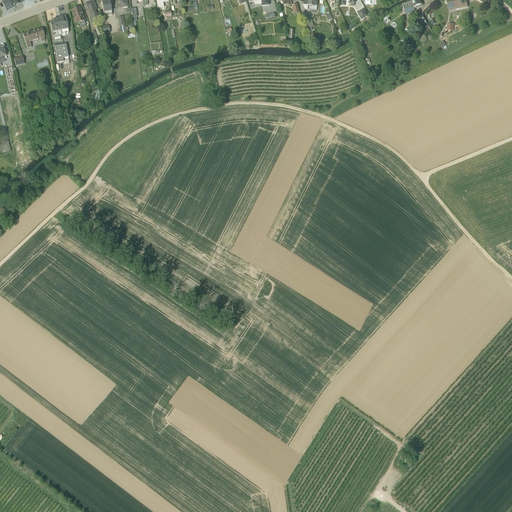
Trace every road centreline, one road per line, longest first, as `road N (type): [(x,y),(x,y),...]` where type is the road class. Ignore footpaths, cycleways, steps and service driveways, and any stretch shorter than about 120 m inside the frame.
road 1 (track): [(420,177),(380,142),(318,114),(226,104),(161,120),(115,147),(0,264)]
road 2 (track): [(511,278),(420,177)]
